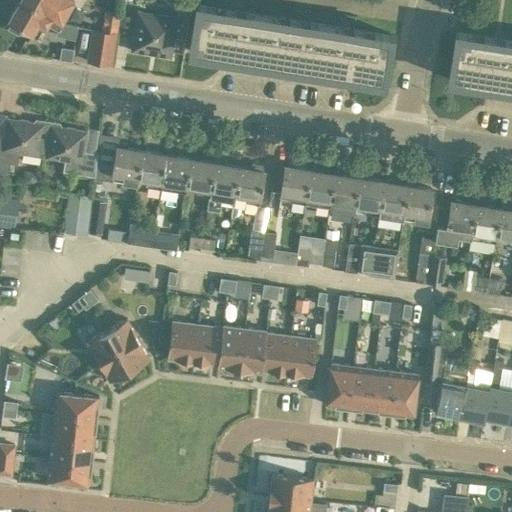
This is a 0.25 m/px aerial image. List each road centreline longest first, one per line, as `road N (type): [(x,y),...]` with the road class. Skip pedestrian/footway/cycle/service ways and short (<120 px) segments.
road 1 (residential): [(398,133),(0,68)]
road 2 (residential): [(221,511),(228,450),(245,429),(511,459)]
road 3 (unknown): [(415,30),(252,4)]
road 4 (residential): [(145,511),(0,495)]
road 5 (residential): [(398,133),(415,30),(437,0)]
